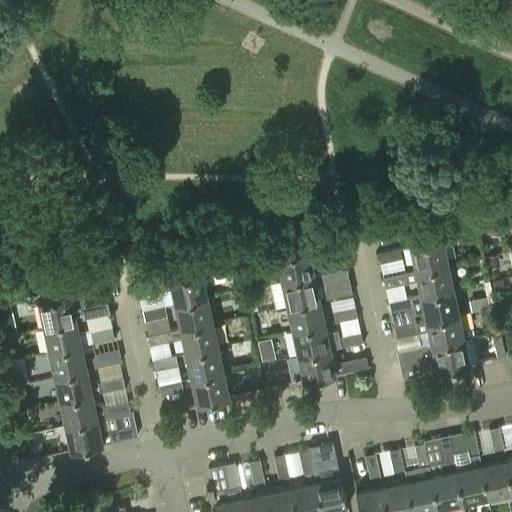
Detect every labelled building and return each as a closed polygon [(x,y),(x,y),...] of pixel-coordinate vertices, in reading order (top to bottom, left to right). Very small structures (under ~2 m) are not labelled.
[(463,209),(466,218),(475,216),(473,206),(463,209)] [(407,230),(410,246),(443,239),(437,213),(372,227),(375,237),(407,230)] [(277,254),(282,279),(315,272),(309,247),(318,245),(314,227),(277,235),(280,253),(277,254)] [(448,263),(443,239),(410,246),(415,270),(448,263)] [(377,252),(380,262),(402,257),(399,247),(377,252)] [(344,256),(322,261),(324,272),(346,267),(344,256)] [(241,262),(230,265),(232,274),(243,272),(241,262)] [(415,270),(421,294),(453,287),(448,263),(415,270)] [(203,270),(170,277),(137,284),(139,295),(172,288),(175,302),(208,295),(203,270)] [(407,282),(405,271),(383,276),(386,286),(407,282)] [(320,298),(315,272),(282,279),(288,305),(320,298)] [(494,292),(499,291),(504,284),(502,278),(491,280),(494,292)] [(106,290),(105,284),(104,280),(91,283),(93,292),(106,290)] [(483,281),(486,297),(492,296),(489,280),(483,281)] [(352,291),(350,281),(327,285),(329,296),(352,291)] [(459,312),(453,287),(421,294),(426,318),(426,319),(459,312)] [(71,292),(39,299),(44,324),(77,317),(77,319),(108,312),(109,312),(107,301),(85,306),(82,290),(76,291),(71,292)] [(175,302),(180,326),(181,328),(213,320),(208,295),(175,302)] [(413,306),(411,296),(388,301),(391,312),(413,306)] [(293,328),(325,321),(320,298),(288,305),(293,328)] [(0,301),(0,312),(12,310),(9,299),(0,301)] [(167,315),(165,304),(142,309),(145,320),(167,315)] [(355,305),(332,310),(335,321),(357,316),(355,305)] [(431,343),(431,344),(464,337),(459,312),(426,319),(426,318),(394,325),(396,336),(428,329),(431,343)] [(82,343),(114,336),(111,325),(80,332),(77,319),(77,317),(44,324),(49,350),(82,343)] [(181,328),(180,326),(148,334),(150,344),(183,337),(186,351),(218,344),(213,320),(181,328)] [(331,347),(340,345),(362,340),(360,330),(338,335),(337,328),(327,330),(325,321),(293,328),(298,353),(330,346),(331,347)] [(491,331),(496,356),(505,354),(500,329),(491,331)] [(470,363),(464,337),(431,344),(431,343),(399,350),(401,361),(424,356),(430,361),(432,371),(470,363)] [(14,343),(7,344),(9,357),(16,355),(14,343)] [(55,375),(87,368),(85,356),(82,343),(49,350),(55,375)] [(218,344),(186,351),(191,377),(224,370),(218,344)] [(304,378),(336,371),(368,365),(366,355),(334,362),(331,347),(330,346),(298,353),(304,378)] [(119,361),(117,351),(104,354),(107,364),(119,361)] [(155,369),(177,364),(175,353),(153,358),(155,369)] [(92,392),(93,392),(124,385),(122,375),(90,382),(87,368),(55,375),(60,399),(92,392)] [(229,394),(224,370),(191,377),(196,401),(229,394)] [(158,383),(161,393),(183,388),(181,378),(158,383)] [(60,399),(65,424),(98,417),(130,410),(127,400),(106,405),(94,401),(93,392),(92,392),(60,399)] [(30,406),(28,396),(18,398),(20,408),(30,406)] [(70,449),(103,442),(135,435),(133,424),(101,431),(98,417),(65,424),(70,449)] [(493,450),(503,447),(499,425),(488,427),(493,450)] [(474,430),(464,432),(469,455),(479,453),(474,430)] [(438,438),(443,460),(454,458),(450,436),(438,438)] [(425,441),(414,443),(419,465),(429,463),(425,441)] [(400,446),(389,448),(394,471),(404,468),(400,446)] [(295,511),(321,511),(315,479),(314,480),(312,469),(313,469),(309,447),(298,449),(305,482),(290,485),(295,511)] [(284,452),(273,454),(278,476),(289,474),(284,452)] [(375,452),(364,454),(370,476),(380,474),(375,452)] [(259,457),(249,460),(254,482),(264,479),(259,457)] [(488,496),(511,490),(511,487),(505,457),(481,462),(488,496)] [(463,501),(488,496),(481,462),(456,468),(463,501)] [(235,463),(224,465),(229,487),(240,485),(235,463)] [(438,506),(463,501),(456,468),(431,473),(438,506)] [(413,511),(438,506),(431,473),(406,479),(413,511)] [(340,474),(315,479),(321,511),(322,511),(347,507),(340,474)] [(387,511),(411,511),(413,511),(406,479),(381,484),(387,511)] [(360,511),(387,511),(381,484),(356,489),(360,511)] [(269,511),(295,511),(290,485),(265,490),(269,511)] [(244,511),(269,511),(265,490),(241,495),(244,511)] [(217,511),(244,511),(241,495),(215,501),(217,511)] [(84,511),(128,511),(126,503),(84,511)]
